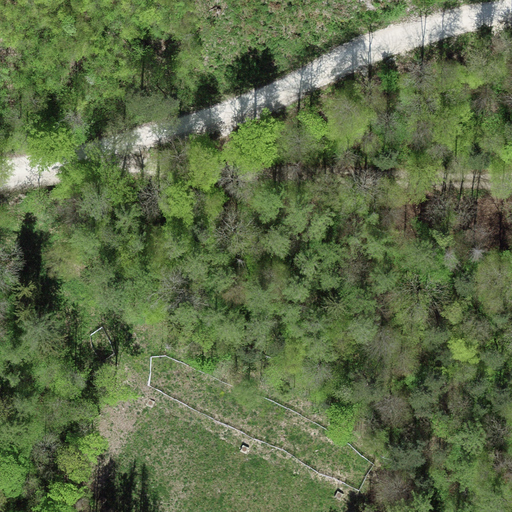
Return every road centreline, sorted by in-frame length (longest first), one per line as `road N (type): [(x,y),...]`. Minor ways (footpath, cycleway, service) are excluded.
road 1 (unclassified): [(0,165),(104,148),(236,108),(428,29),(511,11)]
road 2 (track): [(511,179),(119,167),(104,148)]
road 3 (track): [(0,260),(19,279),(230,360),(354,392)]
